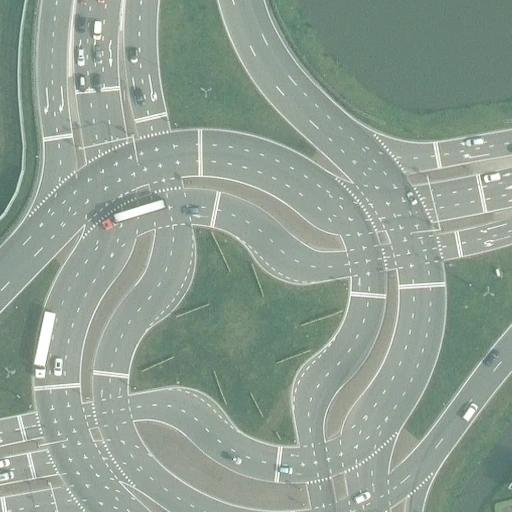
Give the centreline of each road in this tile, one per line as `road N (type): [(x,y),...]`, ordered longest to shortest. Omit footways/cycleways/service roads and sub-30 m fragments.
road 1 (primary): [(80,0),(52,68),(54,201),(27,251)]
road 2 (primary): [(314,463),(308,393),(365,321),(365,260)]
road 3 (primary): [(111,411),(168,407),(249,458),(314,463)]
road 4 (primary): [(169,208),(169,262),(121,336),(111,411)]
road 5 (primary): [(365,260),(304,265),(232,215),(169,208)]
road 6 (primary): [(511,146),(395,157),(314,116)]
road 7 (primary): [(361,443),(412,350),(416,252)]
road 8 (primary): [(108,233),(60,338),(55,386),(62,420)]
road 9 (primary): [(340,208),(276,170),(228,154),(157,157)]
road 10 (primary): [(97,0),(95,90),(109,176)]
road 11 (primary): [(109,0),(138,70),(157,157)]
road 12 (primary): [(423,460),(511,348)]
road 13 (primary): [(314,116),(274,73),(240,0)]
road 14 (primary): [(398,209),(314,116)]
